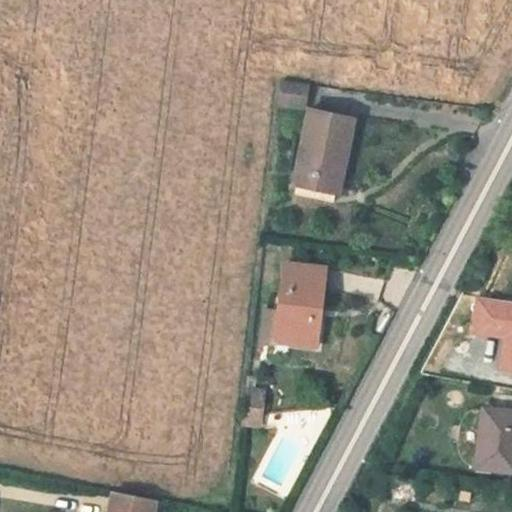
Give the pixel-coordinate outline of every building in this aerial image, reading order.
[(316,97),(291,93),(289,113),(313,117),(316,97)] [(346,199),(361,130),(319,120),(302,189),(346,199)] [(321,359),(331,283),(292,278),(286,326),(282,352),(282,353),(321,359)] [(489,342),(511,345),(511,310),(493,308),(489,342)] [(273,325),(270,351),(282,352),(286,326),(273,325)] [(261,427),(266,390),(248,387),(242,425),(261,427)] [(511,419),(502,418),(491,479),(511,482),(511,419)]
